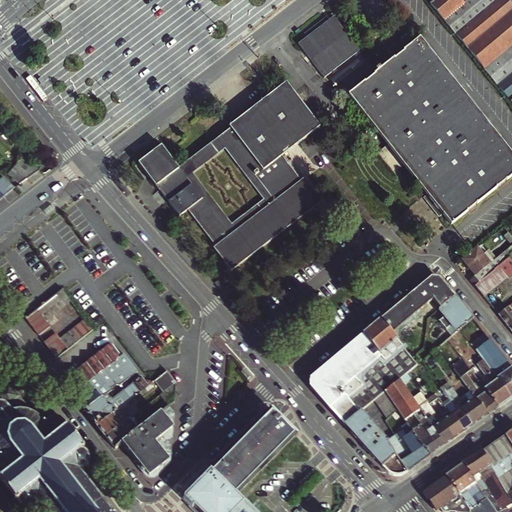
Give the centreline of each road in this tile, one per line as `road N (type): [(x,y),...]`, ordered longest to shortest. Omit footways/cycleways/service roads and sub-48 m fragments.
road 1 (residential): [(511,351),(429,259),(279,380)]
road 2 (residential): [(88,166),(307,0)]
road 3 (residential): [(88,166),(219,312)]
road 4 (residential): [(129,489),(21,351)]
road 5 (residential): [(279,380),(382,502)]
road 6 (secondary): [(511,414),(382,502)]
road 7 (residential): [(219,312),(205,334),(195,459)]
road 8 (residential): [(0,61),(83,161)]
